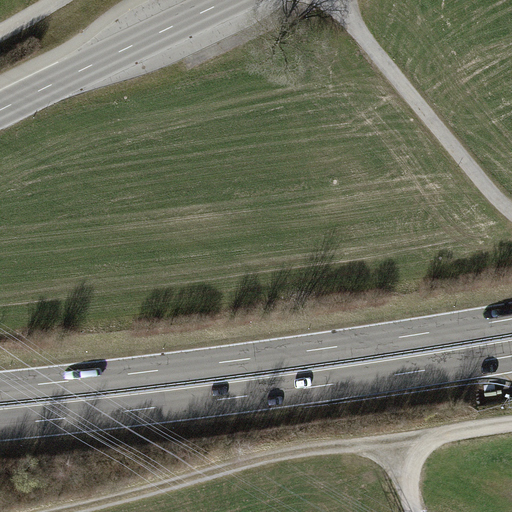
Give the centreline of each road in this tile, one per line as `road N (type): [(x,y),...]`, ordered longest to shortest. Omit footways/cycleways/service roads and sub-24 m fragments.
road 1 (trunk): [(0,425),(511,356)]
road 2 (trunk): [(511,319),(0,388)]
road 3 (track): [(62,511),(280,455),(511,423)]
road 4 (track): [(511,212),(331,0)]
road 5 (tertiary): [(0,110),(230,0)]
